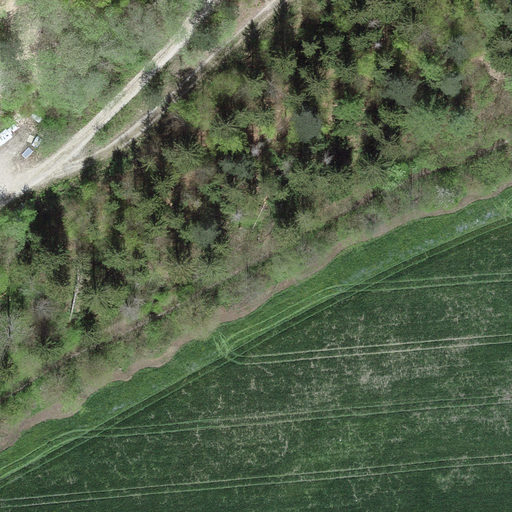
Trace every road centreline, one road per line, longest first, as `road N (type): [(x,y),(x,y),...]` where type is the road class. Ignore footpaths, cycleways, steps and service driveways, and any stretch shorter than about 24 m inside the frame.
road 1 (track): [(78,143),(98,151),(190,87),(279,0)]
road 2 (track): [(78,143),(211,0)]
